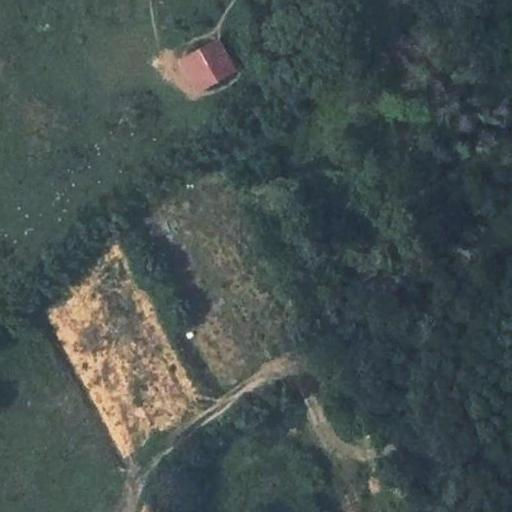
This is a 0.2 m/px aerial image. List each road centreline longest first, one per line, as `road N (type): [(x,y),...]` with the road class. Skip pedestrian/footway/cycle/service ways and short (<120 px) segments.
road 1 (track): [(124,511),(154,451),(285,367),(311,397),(328,460),(400,458)]
road 2 (track): [(449,511),(400,458),(291,250)]
